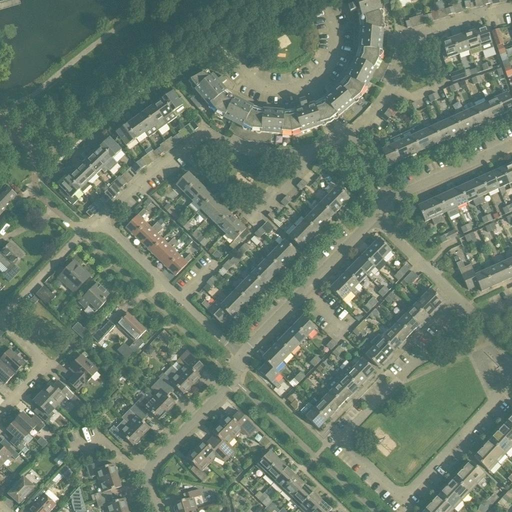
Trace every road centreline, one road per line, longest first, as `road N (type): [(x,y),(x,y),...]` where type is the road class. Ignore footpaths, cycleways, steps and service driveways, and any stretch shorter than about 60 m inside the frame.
road 1 (residential): [(511,380),(404,494),(341,438),(467,311)]
road 2 (residential): [(102,221),(207,133),(248,152),(302,154)]
road 3 (residential): [(339,140),(377,108),(403,40),(511,8)]
road 4 (residential): [(242,357),(102,221)]
road 5 (residential): [(242,357),(375,219)]
road 6 (residential): [(147,474),(234,380),(242,357)]
road 7 (residential): [(384,201),(511,146)]
road 8 (residential): [(375,219),(467,311)]
road 9 (residential): [(0,410),(42,363),(1,321)]
